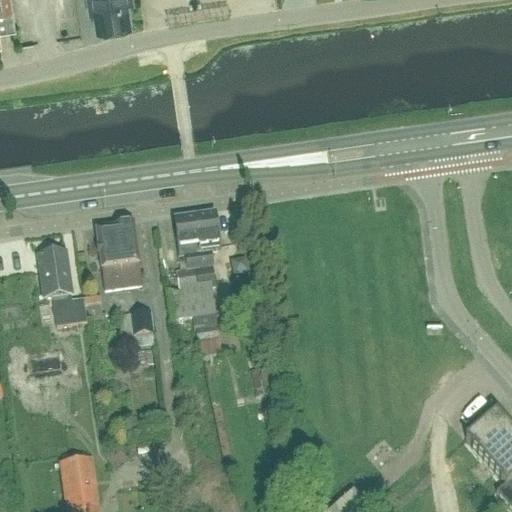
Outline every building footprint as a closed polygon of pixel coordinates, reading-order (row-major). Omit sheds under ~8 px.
[(95,12),(97,28),(128,24),(125,2),(130,1),(129,0),(88,0),(91,12),(95,12)] [(185,306),(188,323),(214,319),(210,292),(214,291),(211,272),(213,271),(210,256),(219,255),(213,218),(193,221),(199,258),(198,258),(201,274),(194,275),(198,301),(187,303),(185,306)] [(199,258),(193,221),(174,224),(179,261),(185,260),(187,276),(175,277),(178,296),(168,297),(172,325),(188,323),(185,306),(187,303),(198,301),(194,275),(201,274),(198,258),(199,258)] [(104,296),(141,291),(138,269),(133,228),(115,231),(95,234),(100,274),(101,274),(104,296)] [(57,333),(87,329),(84,308),(70,310),(68,301),(71,301),(65,257),(38,261),(44,306),(53,305),(57,333)] [(233,281),(248,278),(245,263),(230,266),(233,281)] [(132,340),(152,338),(149,316),(130,319),(132,340)] [(219,344),(217,332),(196,335),(198,347),(219,344)] [(255,402),(270,399),(261,358),(246,361),(255,402)] [(483,430),(502,451),(511,442),(511,436),(496,418),(483,430)] [(511,511),(511,442),(502,451),(483,430),(465,445),(503,490),(494,497),(507,511),(511,511)] [(64,511),(97,511),(91,463),(58,468),(64,511)] [(370,511),(356,497),(338,511),(370,511)]
